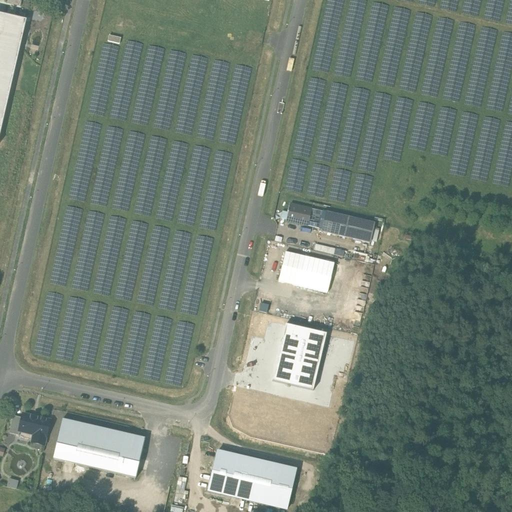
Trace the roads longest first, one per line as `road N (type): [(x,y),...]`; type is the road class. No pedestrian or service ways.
road 1 (unclassified): [(300,0),(211,400),(186,415),(0,374)]
road 2 (unclassified): [(0,364),(83,0)]
road 3 (track): [(209,426),(231,446),(511,507)]
